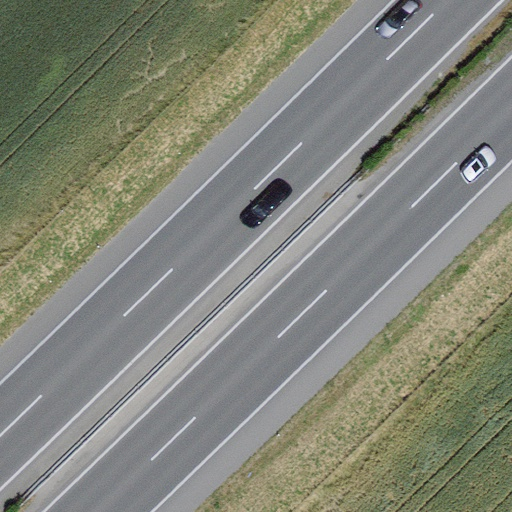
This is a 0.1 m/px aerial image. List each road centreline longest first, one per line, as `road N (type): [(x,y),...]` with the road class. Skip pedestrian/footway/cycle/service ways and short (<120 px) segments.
road 1 (motorway): [(449,0),(0,437)]
road 2 (motorway): [(98,511),(511,109)]
